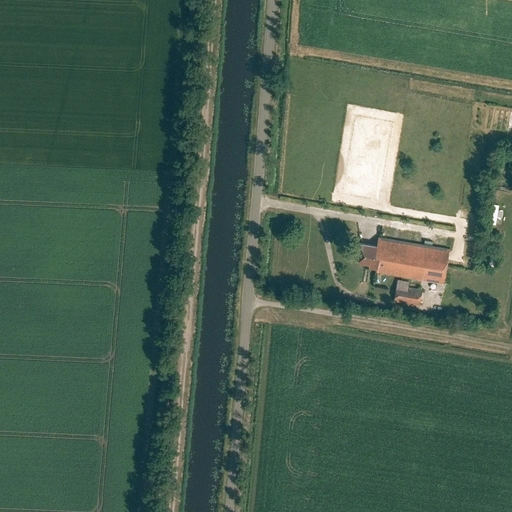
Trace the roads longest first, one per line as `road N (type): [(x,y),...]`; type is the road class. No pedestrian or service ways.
road 1 (unclassified): [(228,511),(273,0)]
road 2 (track): [(212,0),(170,511)]
